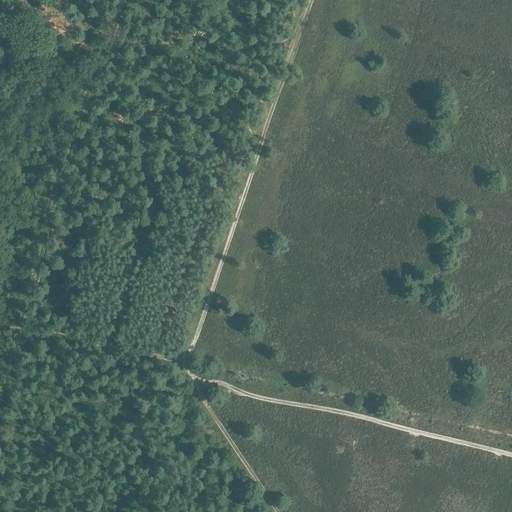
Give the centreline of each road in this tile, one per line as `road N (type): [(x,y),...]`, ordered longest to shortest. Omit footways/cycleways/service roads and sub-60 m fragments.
road 1 (track): [(311,0),(186,363)]
road 2 (track): [(511,454),(194,382)]
road 3 (track): [(186,363),(0,322)]
road 4 (track): [(186,363),(280,511)]
